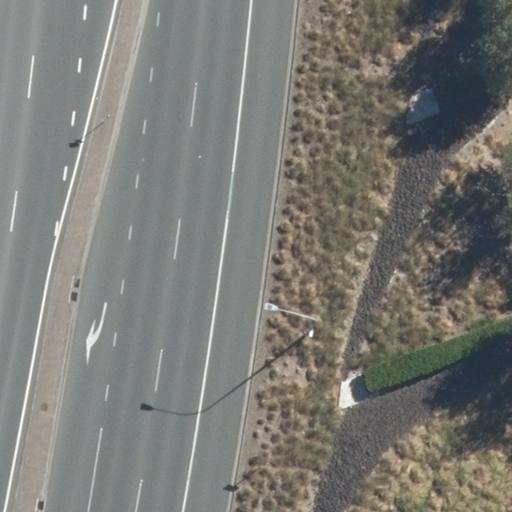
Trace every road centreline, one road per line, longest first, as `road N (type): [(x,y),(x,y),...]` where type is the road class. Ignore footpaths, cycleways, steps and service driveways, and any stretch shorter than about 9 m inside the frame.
road 1 (primary): [(221,0),(140,511)]
road 2 (primary): [(0,177),(27,0)]
